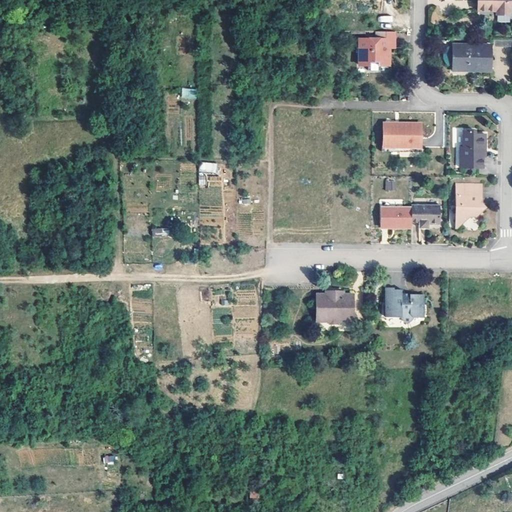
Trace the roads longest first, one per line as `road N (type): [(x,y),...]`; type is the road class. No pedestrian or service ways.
road 1 (residential): [(507,258),(508,112),(491,99),(432,98),(421,89),(421,0)]
road 2 (track): [(282,258),(232,277),(0,279)]
road 3 (residential): [(282,258),(507,258)]
road 4 (residential): [(511,457),(402,511)]
